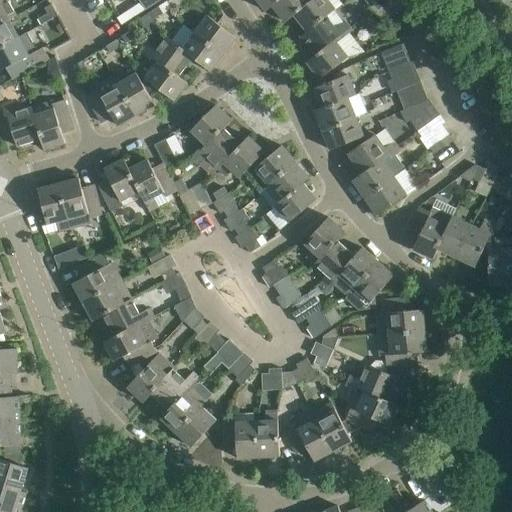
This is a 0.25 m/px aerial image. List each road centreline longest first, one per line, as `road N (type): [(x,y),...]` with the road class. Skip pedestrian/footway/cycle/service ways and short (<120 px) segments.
road 1 (residential): [(378,235),(483,153),(417,42),(406,0)]
road 2 (residential): [(219,233),(195,251),(193,272),(226,323),(263,351),(276,352),(286,340),(246,269)]
road 3 (residential): [(78,386),(198,480),(280,501)]
road 4 (tertiary): [(78,386),(0,184)]
road 5 (residential): [(92,151),(189,109),(266,54)]
road 6 (residential): [(92,151),(62,59),(88,42),(65,0)]
road 7 (residential): [(266,54),(336,197)]
road 8 (residential): [(280,501),(384,469),(416,441)]
road 9 (tertiary): [(94,511),(95,442),(78,386)]
road 10 (residential): [(442,402),(441,309),(430,283)]
